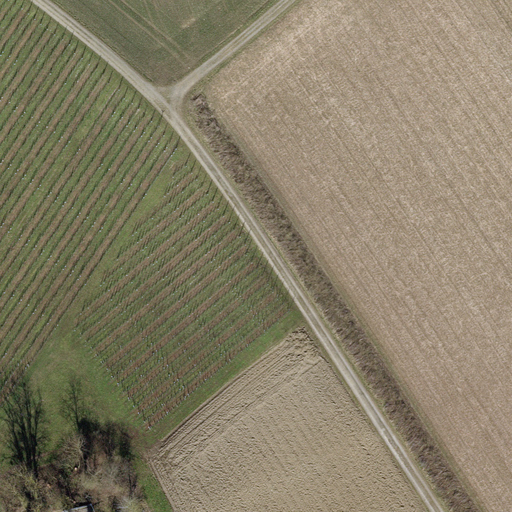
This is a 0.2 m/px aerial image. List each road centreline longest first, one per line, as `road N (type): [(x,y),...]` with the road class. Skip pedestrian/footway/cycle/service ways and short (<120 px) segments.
road 1 (track): [(442,511),(166,103)]
road 2 (track): [(166,103),(40,0)]
road 3 (track): [(166,103),(289,0)]
